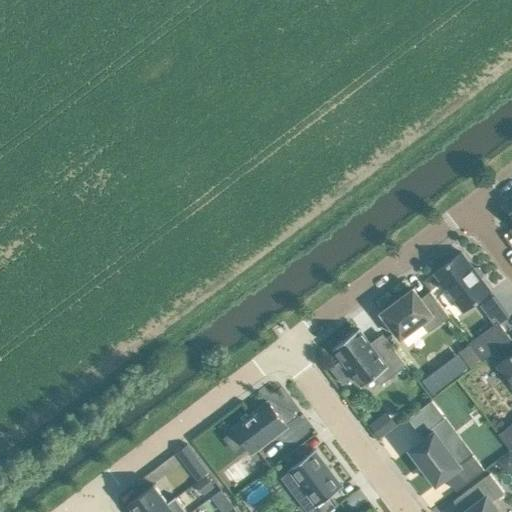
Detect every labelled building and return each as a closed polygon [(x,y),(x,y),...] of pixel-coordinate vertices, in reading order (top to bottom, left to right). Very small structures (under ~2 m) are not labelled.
[(474,268),(462,252),(435,272),(464,311),(491,291),(481,278),(483,276),(483,272),(479,267),(475,266),(474,268)] [(421,298),(414,288),(382,312),(402,339),(423,323),(429,332),(450,316),(430,290),(421,298)] [(483,360),(511,339),(498,321),(470,342),(483,360)] [(373,347),(359,328),(334,348),(362,386),(375,376),(381,384),(406,365),(386,337),(373,347)] [(511,353),(496,365),(511,385),(511,353)] [(432,400),(408,418),(421,435),(445,417),(432,400)] [(270,401),(236,427),(254,451),(288,425),(270,401)] [(511,449),(511,447),(511,423),(499,433),(511,449)] [(460,463),(435,430),(410,449),(436,484),(446,477),(456,490),(484,469),(473,454),(460,463)] [(197,457),(187,445),(178,452),(187,464),(197,457)] [(291,470),(283,476),(309,511),(310,511),(327,511),(335,506),(328,497),(342,486),(315,450),(290,469),(291,470)] [(223,474),(236,492),(262,473),(248,455),(223,474)] [(499,511),(491,500),(504,491),(490,473),(454,500),(462,511),(499,511)] [(156,511),(168,503),(168,502),(154,484),(129,503),(135,511),(156,511)] [(187,511),(176,496),(168,502),(168,503),(156,511),(187,511)]
